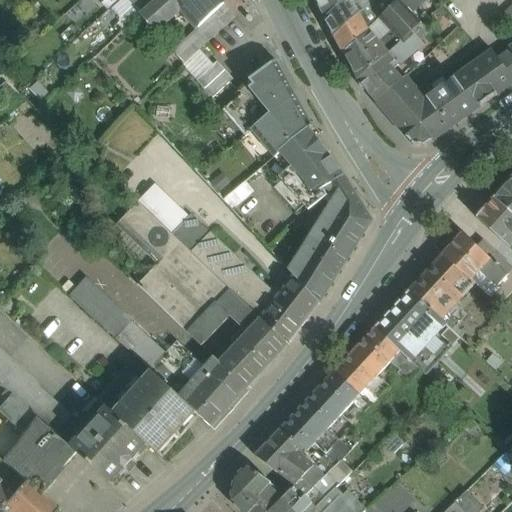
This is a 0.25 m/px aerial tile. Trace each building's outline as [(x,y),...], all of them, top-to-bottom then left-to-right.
[(152,0),(131,0),(142,12),(154,2),(152,0)] [(142,12),(142,13),(157,30),(181,9),(182,8),(174,0),(155,0),(154,2),(142,12)] [(225,4),(221,0),(174,0),(182,8),(181,9),(198,29),(225,5),(225,4)] [(315,0),(326,20),(346,0),(315,0)] [(350,0),(346,0),(326,20),(335,37),(359,15),(355,8),(350,0)] [(373,0),(359,15),(369,33),(370,32),(375,24),(400,0),(399,0),(373,0)] [(411,13),(400,0),(380,19),(391,31),(402,43),(413,33),(422,25),(411,13)] [(399,0),(400,0),(411,13),(423,0),(399,0)] [(225,5),(198,29),(173,52),(184,65),(236,16),(225,4),(225,5)] [(511,9),(500,20),(510,30),(511,27),(511,9)] [(335,37),(334,37),(344,55),(344,54),(369,33),(359,15),(335,37)] [(391,31),(379,42),(389,54),(400,45),(402,43),(391,31)] [(369,33),(344,54),(352,69),(358,80),(388,55),(389,54),(379,42),(370,32),(369,33)] [(413,33),(402,43),(400,45),(409,55),(422,44),(413,33)] [(409,55),(408,56),(417,66),(431,53),(422,44),(409,55)] [(389,54),(388,55),(395,62),(394,63),(397,66),(408,56),(409,55),(400,45),(389,54)] [(425,100),(405,78),(402,80),(377,103),(413,145),(424,147),(511,84),(511,52),(511,50),(498,59),(493,51),(425,100)] [(358,80),(377,103),(402,80),(390,66),(394,63),(395,62),(388,55),(358,80)] [(292,92),(276,62),(276,61),(250,81),(254,86),(250,89),(270,115),(252,130),(253,132),(274,157),(312,127),(292,92)] [(217,62),(197,81),(205,90),(225,71),(217,62)] [(225,71),(205,90),(213,98),(233,79),(225,71)] [(253,86),(223,111),(246,137),(253,132),(252,130),(270,115),(250,89),(254,86),(250,81),(249,82),(253,86)] [(312,127),(274,157),(275,158),(281,153),(293,167),(280,178),(309,210),(320,201),(325,194),(332,205),(347,182),(330,157),(331,157),(311,131),(314,129),(312,127)] [(511,180),(495,198),(511,213),(511,180)] [(332,205),(290,272),(294,277),(320,304),(368,228),(364,225),(369,217),(347,181),(347,182),(332,205)] [(243,186),(231,195),(238,204),(250,195),(243,186)] [(511,213),(495,198),(477,218),(511,250),(511,213)] [(173,235),(139,202),(117,225),(158,265),(180,242),(173,235)] [(192,216),(173,235),(180,242),(191,252),(210,233),(192,216)] [(253,274),(210,233),(191,252),(191,253),(230,290),(234,294),(251,276),(253,274)] [(477,247),(463,234),(444,255),(472,280),(480,270),(498,287),(508,276),(490,259),(495,253),(483,242),(477,247)] [(158,265),(138,286),(189,334),(217,304),(230,290),(191,253),(191,252),(180,242),(158,265)] [(472,280),(444,255),(410,292),(443,321),(477,284),(472,280)] [(270,294),(251,276),(234,294),(254,313),(270,294)] [(294,277),(261,320),(288,345),(320,304),(294,277)] [(132,322),(85,279),(70,296),(116,339),(131,323),(132,322)] [(234,294),(230,290),(217,304),(231,317),(248,333),(261,320),(254,313),(234,294)] [(443,321),(410,292),(376,328),(411,362),(412,362),(446,325),(443,321)] [(511,300),(511,299),(503,308),(511,317),(511,300)] [(217,304),(189,334),(202,347),(231,317),(217,304)] [(248,333),(220,364),(246,389),(288,345),(261,320),(248,333)] [(167,356),(131,323),(116,339),(152,372),(179,397),(206,367),(194,354),(180,370),(189,378),(185,382),(162,361),(167,356)] [(411,362),(376,328),(353,354),(377,377),(391,362),(401,371),(398,374),(409,384),(421,371),(412,362),(411,362)] [(18,367),(0,350),(0,384),(1,386),(18,367)] [(377,377),(353,354),(335,372),(372,407),(378,401),(366,390),(377,377)] [(220,364),(214,358),(206,367),(179,397),(195,412),(212,427),(246,389),(220,364)] [(78,421),(18,367),(1,386),(11,395),(39,420),(61,439),(78,421)] [(152,372),(143,382),(127,368),(99,399),(149,446),(158,454),(195,412),(179,397),(152,372)] [(335,372),(318,391),(342,415),(354,402),(365,414),(372,407),(335,372)] [(342,415),(318,391),(300,410),(325,434),(328,430),(342,415)] [(39,420),(11,395),(0,406),(0,415),(24,437),(39,420)] [(149,446),(100,401),(82,421),(80,419),(78,421),(61,439),(77,453),(76,453),(106,481),(107,481),(112,486),(126,471),(134,462),(149,446)] [(325,434),(300,410),(283,429),(307,452),(308,452),(315,444),(326,455),(329,453),(339,442),(340,442),(328,430),(325,434)] [(61,439),(39,420),(24,437),(2,462),(25,482),(40,496),(41,495),(76,453),(77,453),(61,439)] [(307,452),(283,429),(256,457),(296,486),(304,478),(314,467),(306,459),(311,455),(308,452),(307,452)] [(340,442),(339,442),(329,453),(339,463),(340,463),(340,462),(350,452),(340,442)] [(350,452),(340,462),(340,463),(345,468),(358,455),(352,450),(350,452)] [(314,467),(304,478),(314,488),(328,474),(339,463),(329,453),(326,455),(322,460),(314,467)] [(315,453),(311,455),(306,459),(314,467),(322,460),(315,453)] [(270,484),(246,466),(235,479),(231,502),(240,511),(251,511),(262,501),(258,498),(270,484)] [(302,500),(293,510),(295,511),(304,511),(312,505),(316,509),(317,508),(337,488),(339,485),(328,474),(314,488),(302,500)] [(296,486),(292,490),(302,500),(314,488),(304,478),(296,486)] [(0,508),(13,494),(0,482),(0,508)] [(13,494),(0,508),(0,511),(56,511),(58,511),(41,495),(40,496),(25,482),(13,494)] [(394,511),(400,507),(404,510),(405,510),(407,511),(411,511),(421,503),(400,482),(376,505),(383,511),(394,511)] [(270,511),(283,499),(272,489),(275,486),(271,483),(270,484),(258,498),(262,501),(251,511),(270,511)] [(316,509),(313,511),(364,511),(365,511),(347,493),(344,496),(342,494),(343,494),(337,488),(317,508),(316,509)] [(283,499),(270,511),(290,511),(293,510),(302,500),(292,490),(283,499)] [(464,511),(456,503),(446,511),(464,511)]
